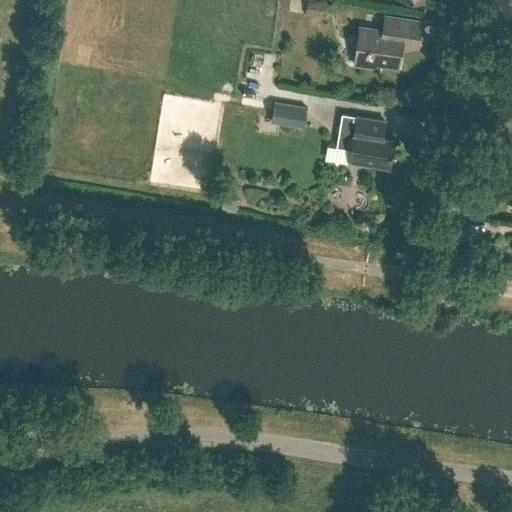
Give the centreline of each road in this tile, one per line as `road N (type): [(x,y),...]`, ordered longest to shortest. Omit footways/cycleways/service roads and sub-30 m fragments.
road 1 (unclassified): [(0,467),(91,446),(212,438),(411,464)]
road 2 (residential): [(442,281),(483,0)]
